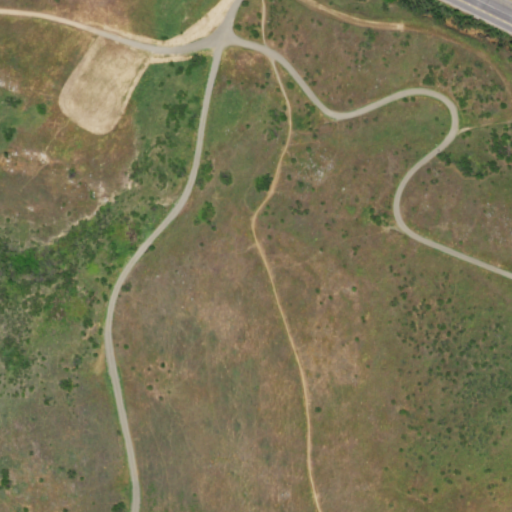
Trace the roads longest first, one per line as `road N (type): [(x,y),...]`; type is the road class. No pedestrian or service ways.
road 1 (track): [(132,511),(133,472),(110,364),(111,282),(169,211),(196,156),(210,48),(236,0)]
road 2 (track): [(255,59),(331,120),(419,86),(447,98),(449,140),(402,182),(395,222),(511,273)]
road 3 (track): [(0,6),(78,18),(173,48),(210,48)]
